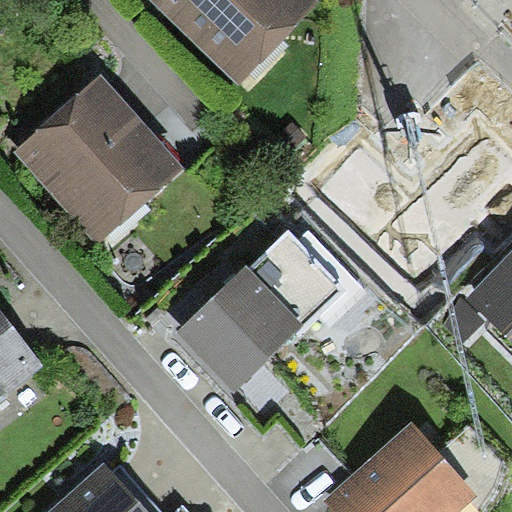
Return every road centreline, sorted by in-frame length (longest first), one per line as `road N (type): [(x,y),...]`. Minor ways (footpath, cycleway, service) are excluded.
road 1 (residential): [(0,210),(266,511)]
road 2 (residential): [(204,117),(96,0)]
road 3 (residential): [(416,0),(511,88)]
